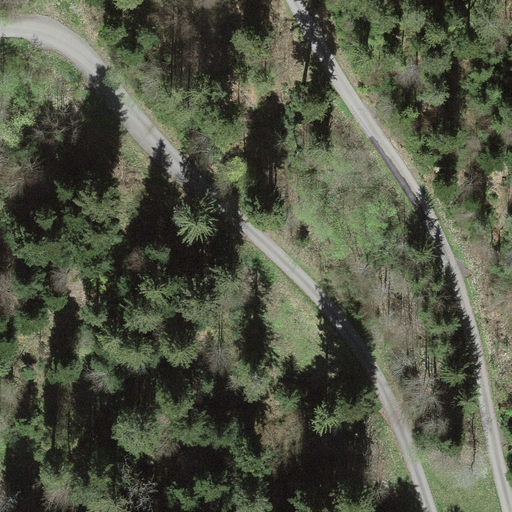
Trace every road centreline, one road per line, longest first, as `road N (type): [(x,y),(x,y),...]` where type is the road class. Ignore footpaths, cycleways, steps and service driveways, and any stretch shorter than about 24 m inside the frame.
road 1 (track): [(0,29),(27,26),(67,41),(349,333),(389,401),(432,511)]
road 2 (track): [(295,0),(447,256),(510,511)]
